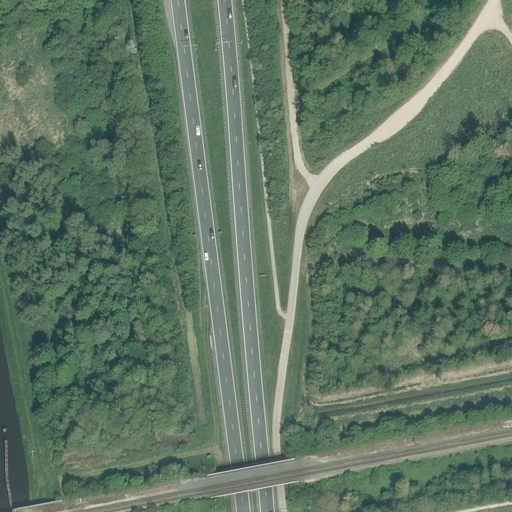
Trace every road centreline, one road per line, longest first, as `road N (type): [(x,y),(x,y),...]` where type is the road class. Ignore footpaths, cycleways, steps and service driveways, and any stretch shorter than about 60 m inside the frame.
road 1 (unclassified): [(282,511),(275,418),(307,204),(336,163),(425,91),(493,0)]
road 2 (trunk): [(177,0),(243,511)]
road 3 (trunk): [(267,511),(224,0)]
road 4 (track): [(447,0),(296,107),(292,145),(320,181)]
